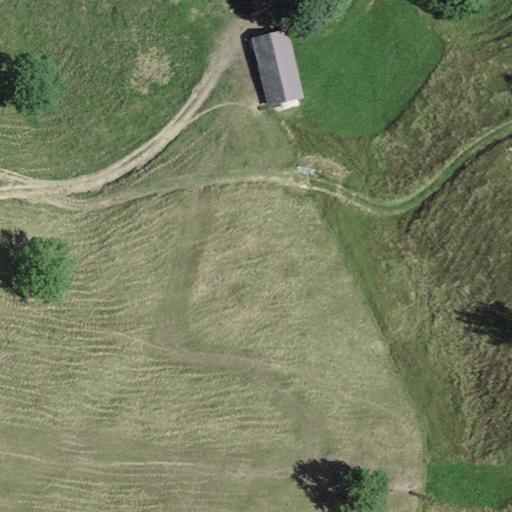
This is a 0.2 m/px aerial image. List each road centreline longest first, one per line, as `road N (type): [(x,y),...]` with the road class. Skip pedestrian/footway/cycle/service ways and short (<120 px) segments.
road 1 (track): [(0,174),(103,207),(273,154),(404,237),(511,184)]
road 2 (track): [(256,19),(234,27),(206,84),(134,157),(90,179),(0,190)]
